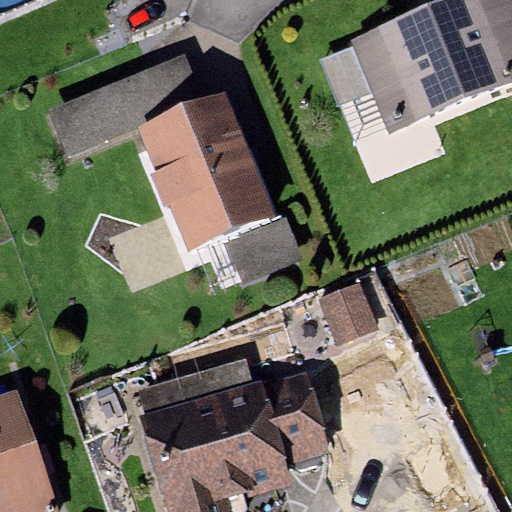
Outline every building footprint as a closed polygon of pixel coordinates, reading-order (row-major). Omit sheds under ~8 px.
[(511,86),(511,0),(455,0),(351,42),(353,47),(320,61),(338,106),(370,92),(390,137),(511,86)] [(47,109),(67,157),(136,129),(203,101),(184,53),(47,109)] [(168,206),(186,251),(275,215),(224,93),(203,101),(136,129),(154,171),(149,173),(163,208),(168,206)] [(284,218),(225,242),(242,284),(301,260),(284,218)] [(298,391),(142,440),(165,511),(247,511),(286,500),(280,481),(323,468),(298,391)] [(44,511),(9,417),(0,420),(0,511),(44,511)]
